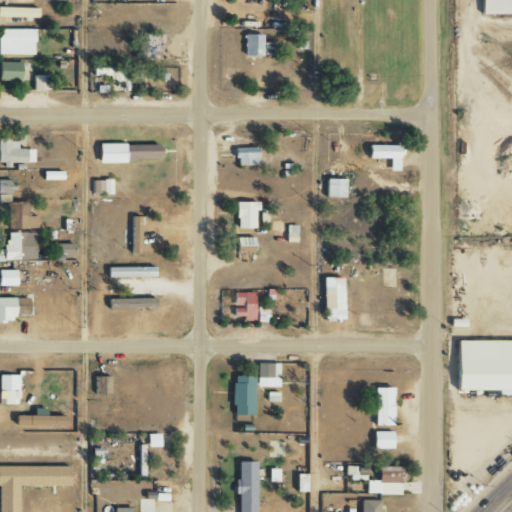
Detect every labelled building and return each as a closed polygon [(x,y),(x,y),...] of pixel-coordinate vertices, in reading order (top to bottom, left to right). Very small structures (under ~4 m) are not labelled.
[(511,16),(511,0),(475,0),(475,16),(511,16)] [(0,16),(36,18),(36,8),(0,7),(0,16)] [(33,32),(0,32),(0,54),(33,54),(33,32)] [(162,34),(143,33),(142,58),(162,59),(162,34)] [(243,56),(261,56),(261,35),(243,34),(243,56)] [(0,79),(19,80),(18,62),(0,62),(0,67),(0,70),(0,79)] [(47,91),(47,76),(32,75),(31,90),(47,91)] [(0,164),(32,163),(32,149),(16,149),(15,139),(0,139),(0,164)] [(156,161),(155,144),(96,145),(96,161),(156,161)] [(387,171),(397,171),(398,146),(365,145),(365,158),(388,159),(387,171)] [(234,166),(257,165),(256,147),(233,148),(234,166)] [(323,197),(342,198),(343,179),(323,179),(323,197)] [(0,180),(0,194),(8,194),(7,180),(0,180)] [(110,193),(110,180),(91,180),(91,194),(110,193)] [(35,229),(34,216),(26,216),(26,202),(5,203),(6,229),(35,229)] [(254,229),(254,202),(234,202),(234,229),(254,229)] [(139,217),(128,217),(129,254),(140,253),(139,217)] [(284,242),(295,242),(296,226),(285,225),(284,242)] [(0,261),(33,260),(32,232),(3,233),(3,249),(0,249),(0,261)] [(252,238),(234,237),(233,252),(252,253),(252,238)] [(71,255),(72,244),(55,244),(54,254),(71,255)] [(153,277),(152,267),(105,268),(105,278),(153,277)] [(15,270),(0,270),(0,286),(15,286),(15,270)] [(320,278),(322,320),(342,319),(341,278),(320,278)] [(242,304),(241,321),(252,321),(252,293),(232,293),(232,303),(242,304)] [(0,322),(11,322),(11,315),(28,315),(27,298),(0,298),(0,322)] [(107,300),(107,309),(154,308),(154,298),(107,300)] [(241,314),(240,304),(232,305),(232,314),(241,314)] [(267,308),(255,307),(255,322),(266,322),(267,308)] [(451,392),(511,392),(511,342),(452,342),(451,392)] [(278,363),(255,364),(255,387),(278,387),(278,363)] [(0,404),(17,404),(16,375),(0,375),(0,404)] [(253,377),(231,376),(230,415),(252,416),(253,377)] [(109,394),(109,377),(96,377),(95,394),(109,394)] [(390,388),(371,388),(372,426),(391,425),(390,388)] [(63,416),(13,416),(13,426),(63,426),(63,416)] [(371,449),(391,449),(391,432),(371,432),(371,449)] [(146,448),(159,447),(158,434),(145,435),(146,448)] [(150,455),(142,455),(142,445),(137,445),(136,476),(142,476),(142,466),(149,466),(150,455)] [(254,511),(254,462),(233,462),(234,495),(236,495),(236,511),(254,511)] [(67,467),(0,466),(0,511),(16,511),(17,486),(66,486),(67,467)] [(400,495),(401,467),(377,466),(377,481),(365,480),(365,494),(400,495)] [(267,482),(277,481),(277,469),(266,469),(267,482)] [(304,492),(304,474),(293,474),(293,492),(304,492)] [(379,511),(379,501),(359,501),(358,511),(379,511)]
